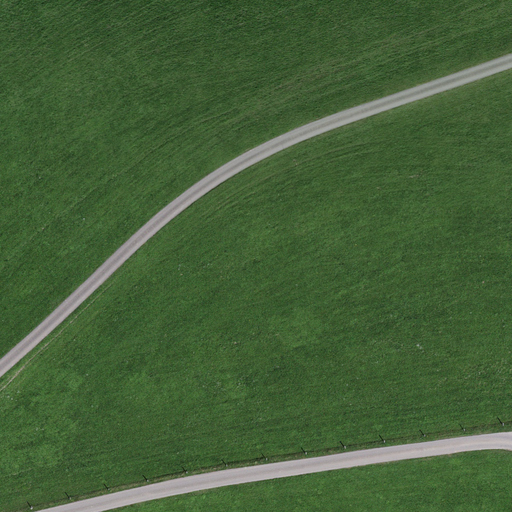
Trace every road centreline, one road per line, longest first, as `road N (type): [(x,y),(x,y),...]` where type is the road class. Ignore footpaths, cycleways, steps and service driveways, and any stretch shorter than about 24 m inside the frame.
road 1 (track): [(0,372),(257,163),(511,67)]
road 2 (track): [(511,442),(217,482),(97,511)]
